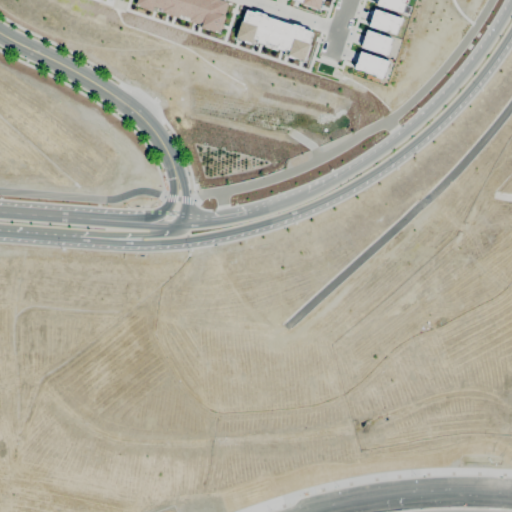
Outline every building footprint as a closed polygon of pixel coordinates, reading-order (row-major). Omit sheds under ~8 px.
[(224,0),(136,0),(135,4),(151,10),(153,6),(163,9),(162,12),(179,18),(179,15),(190,18),(190,22),(201,24),(200,27),(219,33),(228,1),(224,0)] [(294,0),(319,11),(323,0),(294,0)] [(377,0),(376,5),(402,13),(405,3),(403,3),(404,0),(377,0)] [(373,8),(368,26),(396,35),(399,24),(400,24),(402,18),(373,8)] [(246,9),(243,21),(240,19),(234,37),(251,44),(252,38),(256,40),(255,43),(264,45),(265,42),(277,45),(276,48),(288,51),(287,55),(304,62),(310,44),(307,43),(312,31),(302,29),(304,26),(292,23),(246,9)] [(366,29),(360,47),(387,55),(391,45),(389,45),(391,38),(366,29)] [(360,51),(356,63),(355,63),(353,69),(358,70),(358,69),(364,71),(375,75),(375,77),(381,79),(388,60),(360,51)]
